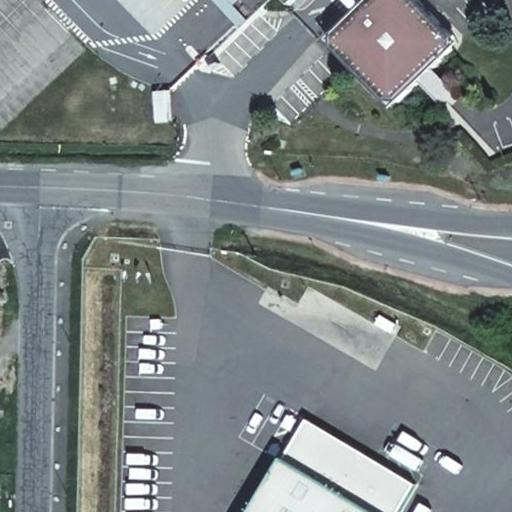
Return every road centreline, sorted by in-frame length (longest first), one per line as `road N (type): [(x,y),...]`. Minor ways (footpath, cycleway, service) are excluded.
road 1 (unclassified): [(46,188),(223,191),(387,220)]
road 2 (residential): [(39,511),(46,188)]
road 3 (unclassified): [(387,220),(511,275)]
road 4 (unclassified): [(511,232),(387,220)]
